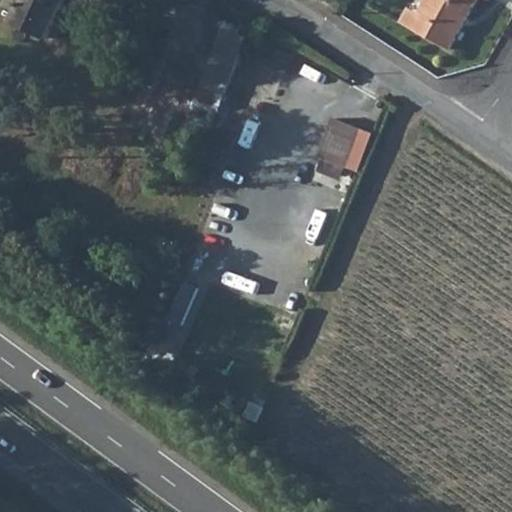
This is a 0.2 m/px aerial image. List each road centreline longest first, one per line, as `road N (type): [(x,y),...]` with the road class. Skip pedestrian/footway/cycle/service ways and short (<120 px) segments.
road 1 (trunk): [(210,511),(0,357)]
road 2 (unclassified): [(266,0),(479,133)]
road 3 (trunk): [(0,431),(109,511)]
